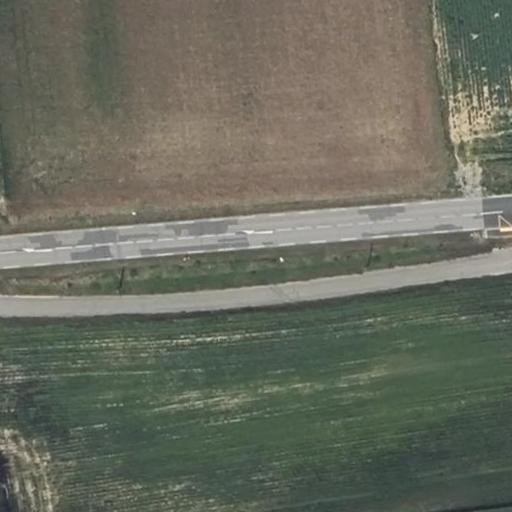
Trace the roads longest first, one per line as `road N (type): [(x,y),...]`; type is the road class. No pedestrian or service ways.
road 1 (unclassified): [(511,261),(285,298),(0,311)]
road 2 (tertiary): [(511,209),(0,252)]
